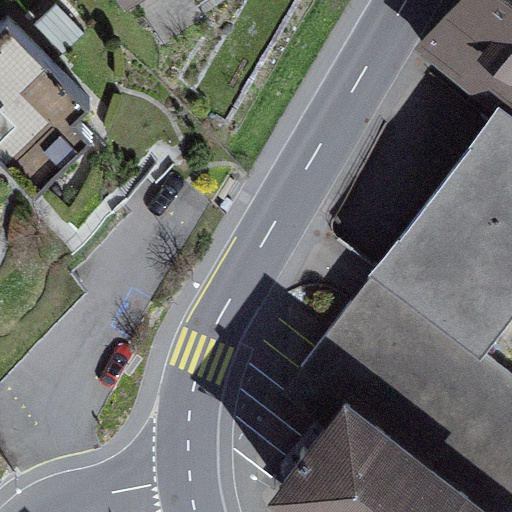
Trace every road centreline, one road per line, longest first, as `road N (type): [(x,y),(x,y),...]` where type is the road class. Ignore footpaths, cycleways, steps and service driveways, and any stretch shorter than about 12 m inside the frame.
road 1 (residential): [(409,0),(213,329),(187,428)]
road 2 (residential): [(187,428),(136,440),(91,465),(38,511)]
